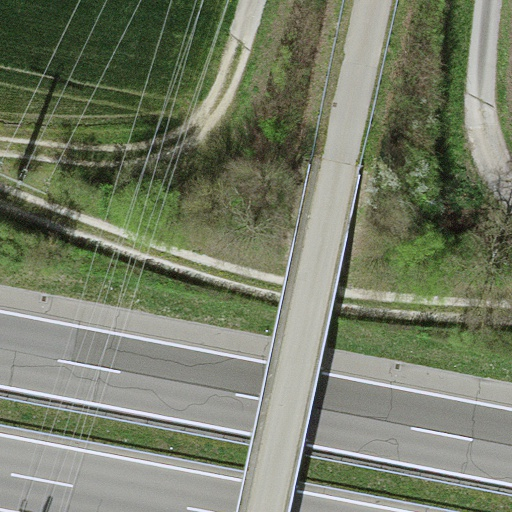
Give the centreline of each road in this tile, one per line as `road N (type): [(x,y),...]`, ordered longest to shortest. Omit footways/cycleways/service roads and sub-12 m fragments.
road 1 (unclassified): [(0,184),(96,230),(410,304),(511,309)]
road 2 (unclassified): [(281,511),(382,0)]
road 3 (motorway): [(511,448),(0,350)]
road 4 (track): [(0,139),(204,136),(252,0)]
road 5 (motorway): [(0,472),(206,511)]
road 6 (unclassified): [(511,159),(476,85),(489,0)]
